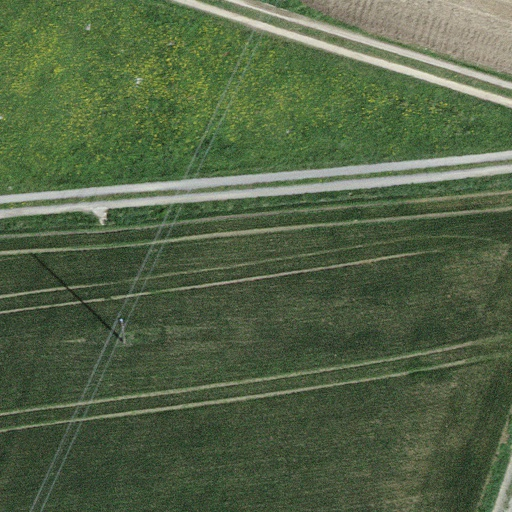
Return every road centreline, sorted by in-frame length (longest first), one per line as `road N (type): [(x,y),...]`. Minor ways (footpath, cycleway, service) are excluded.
road 1 (track): [(511,157),(0,203)]
road 2 (track): [(209,0),(511,90)]
